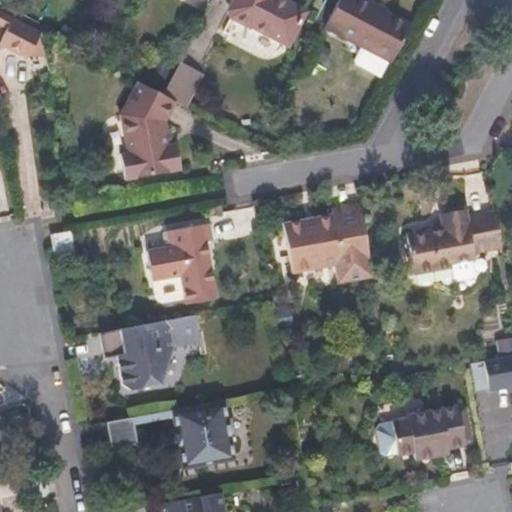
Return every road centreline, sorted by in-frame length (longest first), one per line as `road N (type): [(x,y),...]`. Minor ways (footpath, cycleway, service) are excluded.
road 1 (residential): [(79,511),(27,230)]
road 2 (residential): [(462,0),(381,165)]
road 3 (residential): [(381,165),(472,150),(511,81)]
road 4 (residential): [(220,192),(381,165)]
